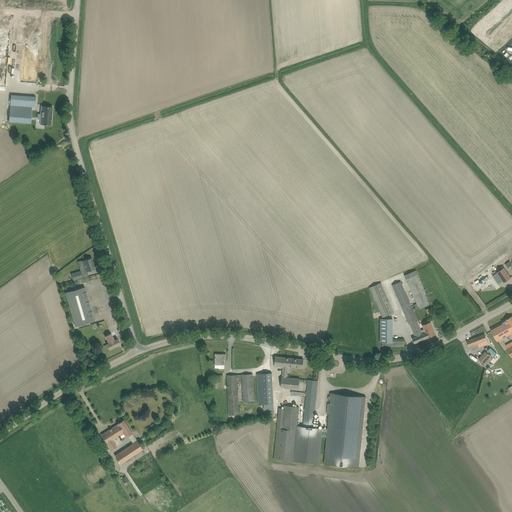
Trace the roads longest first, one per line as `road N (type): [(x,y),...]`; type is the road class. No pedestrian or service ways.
road 1 (tertiary): [(137,351),(232,336),(385,359),(417,352),(511,303)]
road 2 (unclassified): [(137,351),(70,119),(77,0)]
road 3 (tertiary): [(0,434),(137,351)]
